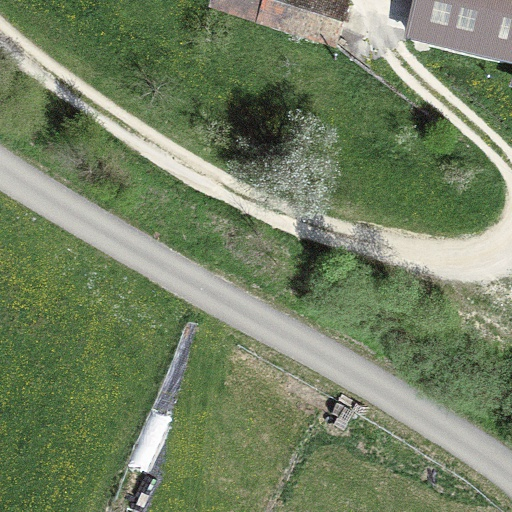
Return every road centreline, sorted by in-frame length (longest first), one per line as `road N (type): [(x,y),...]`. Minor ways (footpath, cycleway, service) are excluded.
road 1 (residential): [(511,485),(204,300),(0,161)]
road 2 (track): [(511,255),(449,264),(295,228),(109,122),(0,24)]
road 3 (track): [(358,0),(434,96),(511,170)]
